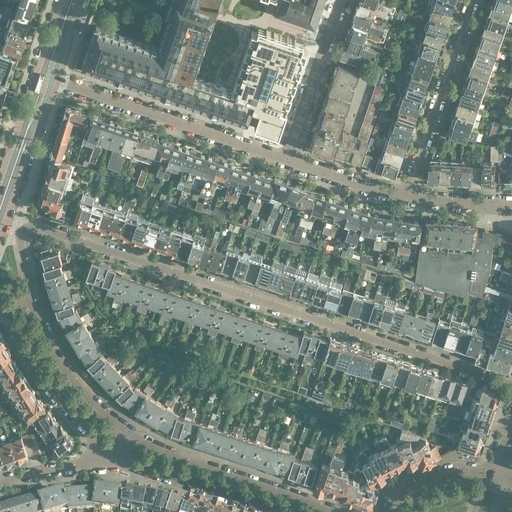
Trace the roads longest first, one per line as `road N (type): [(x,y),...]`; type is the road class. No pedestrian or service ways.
road 1 (residential): [(511,383),(26,221)]
road 2 (residential): [(287,158),(46,76)]
road 3 (residential): [(338,511),(128,430)]
road 4 (residential): [(407,199),(477,0)]
road 5 (residential): [(6,306),(30,368),(108,460)]
road 6 (residential): [(128,430),(69,363),(31,291)]
road 7 (residential): [(108,460),(269,511)]
road 8 (residential): [(287,158),(341,0)]
road 9 (secondary): [(0,211),(46,76)]
road 10 (residential): [(407,199),(287,158)]
